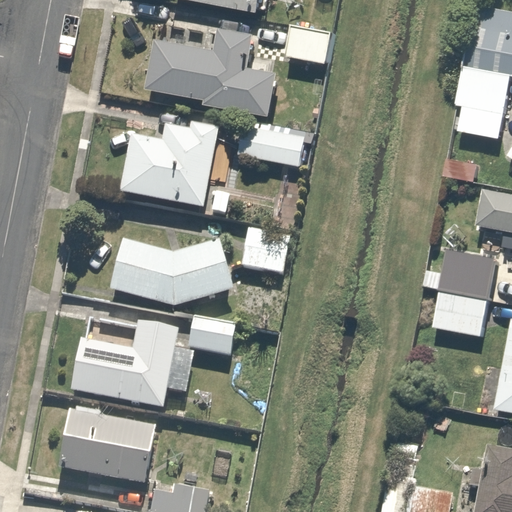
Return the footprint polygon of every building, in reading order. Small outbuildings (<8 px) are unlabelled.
[(175,0),(258,13),(260,0),(175,0)] [(474,28),(468,65),(461,64),(454,105),(461,107),(457,131),(500,138),(511,73),(511,72),(511,8),(485,4),(481,29),(474,28)] [(338,32),(291,24),(285,57),(331,65),(338,32)] [(218,27),(214,53),(153,43),(145,91),(213,102),(212,111),(262,119),(263,110),(267,111),(273,72),(249,68),(250,58),(254,33),(218,27)] [(271,135),(273,124),(246,119),(240,154),(303,164),(307,140),(271,135)] [(160,143),(123,138),(115,198),(199,210),(203,178),(211,179),(218,130),(190,126),(189,131),(162,127),(160,143)] [(442,156),(438,178),(475,185),(479,163),(442,156)] [(511,194),(484,189),(477,228),(511,234),(511,194)] [(285,237),(243,233),(239,269),(281,273),(285,237)] [(214,244),(170,255),(119,243),(107,293),(173,310),(230,289),(214,244)] [(499,261),(451,250),(433,329),(482,340),(499,261)] [(511,315),(509,315),(492,409),(511,412),(511,315)] [(234,326),(189,319),(184,350),(230,357),(234,326)] [(137,326),(132,354),(76,344),(67,393),(162,409),(171,355),(175,332),(137,326)] [(149,429),(69,411),(56,472),(136,490),(149,429)] [(419,450),(390,445),(379,511),(450,511),(454,495),(412,489),(419,450)] [(511,511),(511,460),(482,455),(471,511),(511,511)] [(187,511),(191,491),(171,488),(170,497),(151,494),(148,511),(187,511)]
